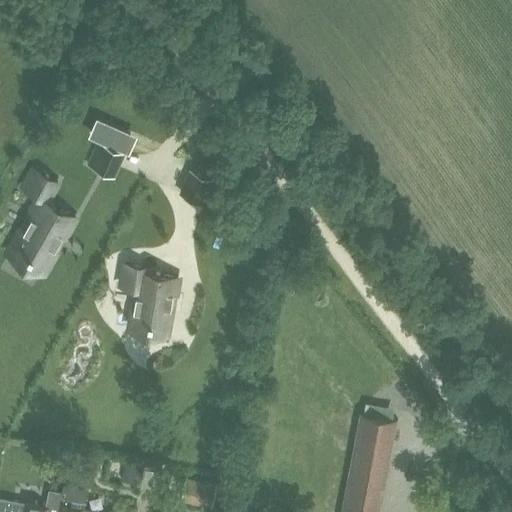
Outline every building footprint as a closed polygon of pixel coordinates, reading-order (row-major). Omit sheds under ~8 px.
[(117,163),(94,153),(89,163),(113,174),(117,163)] [(32,255),(48,264),(57,248),(55,247),(62,234),(64,235),(75,215),(47,199),(57,180),(35,167),(24,188),(39,196),(28,215),(30,216),(23,229),(21,227),(12,244),(28,253),(27,254),(31,257),(32,255)] [(187,180),(210,190),(215,180),(191,169),(187,180)] [(119,208),(114,223),(131,229),(136,214),(119,208)] [(84,225),(68,314),(91,318),(107,229),(84,225)] [(122,285),(137,288),(132,318),(147,320),(147,322),(152,323),(152,321),(168,324),(173,293),(175,294),(178,275),(148,270),(149,266),(125,262),(122,285)] [(396,419),(393,419),(363,413),(361,413),(360,416),(356,436),(392,443),(396,419)] [(35,440),(32,458),(45,460),(48,442),(35,440)] [(182,498),(211,504),(216,481),(186,475),(182,498)] [(341,511),(378,511),(384,486),(348,479),(341,511)] [(48,487),(45,507),(26,503),(0,497),(0,511),(60,511),(61,508),(62,505),(64,491),(48,487)]
